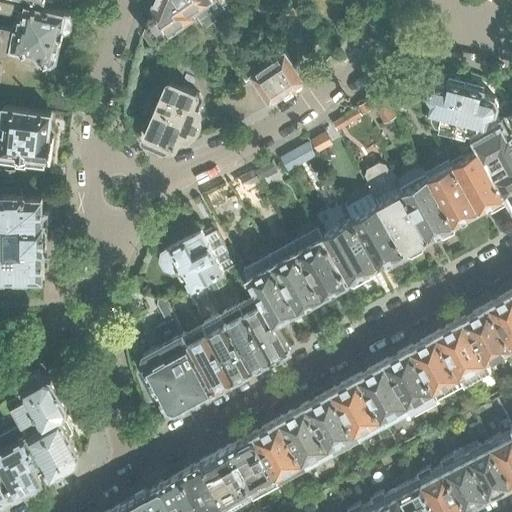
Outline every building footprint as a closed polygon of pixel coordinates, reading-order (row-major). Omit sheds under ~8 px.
[(69,26),(73,24),(75,14),(72,9),(25,0),(0,0),(0,7),(13,10),(14,4),(21,6),(19,17),(6,15),(5,23),(3,23),(0,36),(0,44),(9,47),(15,40),(39,44),(38,49),(40,54),(55,57),(59,54),(63,35),(64,36),(67,26),(69,26)] [(147,21),(145,28),(152,38),(160,38),(195,14),(205,27),(215,21),(201,0),(154,0),(153,3),(153,4),(154,6),(152,8),(157,14),(147,21)] [(201,0),(215,21),(217,19),(214,14),(224,7),(218,0),(201,0)] [(302,75),(306,72),(301,64),(296,67),(284,49),(252,70),(250,71),(255,77),(252,79),(222,95),(238,118),(271,100),(273,99),(272,99),(281,93),(283,92),(292,86),(293,85),(302,79),(304,78),(303,78),(304,78),(302,75)] [(258,64),(250,52),(243,57),(251,69),(258,64)] [(454,134),(467,83),(448,78),(446,84),(433,80),(428,84),(426,92),(418,97),(420,100),(424,108),(434,109),(432,114),(428,116),(436,130),(439,127),(449,129),(448,133),(454,134)] [(200,114),(199,109),(204,99),(200,93),(172,80),(146,138),(165,146),(168,138),(178,143),(185,141),(190,128),(194,126),(197,123),(199,119),(200,114)] [(496,110),(499,102),(495,96),(483,93),(484,87),(467,83),(454,134),(458,135),(459,132),(466,134),(468,130),(471,130),(479,126),(480,121),(488,123),(500,117),(496,110)] [(396,116),(385,96),(373,103),(385,122),(396,116)] [(359,105),(363,112),(370,108),(366,101),(359,105)] [(49,135),(52,110),(0,103),(0,109),(5,110),(0,153),(0,158),(17,161),(18,153),(27,154),(26,162),(45,164),(46,156),(47,156),(51,156),(54,136),(49,135)] [(338,129),(362,115),(357,107),(334,121),(338,129)] [(511,127),(505,115),(500,118),(500,117),(488,123),(472,133),(479,147),(485,158),(498,151),(502,158),(511,175),(511,127)] [(326,131),(312,139),(318,151),(333,143),(326,131)] [(308,140),(281,155),(288,170),(316,154),(308,140)] [(509,200),(489,165),(485,158),(479,147),(454,161),(479,207),(480,207),(478,203),(485,199),(490,209),(491,211),(509,200)] [(479,207),(454,161),(452,161),(449,156),(426,169),(430,174),(428,175),(457,226),(457,227),(458,226),(461,227),(473,220),(474,217),(475,217),(472,211),(479,207)] [(511,175),(502,158),(489,165),(509,200),(511,206),(511,175)] [(429,235),(399,177),(398,177),(392,166),(389,168),(386,162),(379,160),(367,167),(365,174),(368,179),(366,180),(378,202),(379,202),(407,255),(408,255),(412,256),(423,250),(424,247),(424,246),(421,239),(429,235)] [(272,161),(256,169),(260,177),(276,169),(272,161)] [(457,226),(428,175),(430,174),(426,169),(425,167),(419,165),(399,177),(429,235),(436,231),(439,235),(443,237),(455,231),(456,227),(457,226)] [(0,180),(14,182),(15,169),(0,167),(0,180)] [(260,179),(255,168),(239,176),(245,187),(260,179)] [(217,189),(209,193),(215,206),(224,202),(217,189)] [(351,213),(339,191),(332,195),(340,210),(343,208),(347,216),(351,213)] [(45,244),(45,225),(45,224),(45,220),(43,220),(43,194),(25,194),(25,193),(3,193),(2,195),(0,194),(0,275),(44,275),(43,249),(46,249),(46,245),(45,245),(45,244)] [(379,202),(378,202),(354,215),(380,262),(386,258),(390,266),(408,256),(407,255),(379,202)] [(380,262),(354,215),(324,232),(350,278),(349,279),(351,283),(354,284),(371,275),(372,272),(370,267),(380,262)] [(162,250),(161,259),(166,267),(173,269),(182,264),(191,281),(193,284),(204,278),(222,268),(235,260),(217,228),(206,234),(202,227),(171,244),(171,245),(162,250)] [(350,278),(324,232),(299,246),(325,292),(349,279),(350,278)] [(325,292),(299,246),(275,259),(301,305),(325,292)] [(301,305),(275,259),(262,267),(251,273),(265,298),(263,299),(275,319),(301,305)] [(271,356),(241,303),(222,268),(204,278),(223,312),(227,319),(253,366),(271,357),(271,356)] [(511,288),(490,301),(511,342),(511,288)] [(215,387),(185,333),(170,306),(169,305),(170,304),(167,300),(165,299),(158,302),(166,320),(156,326),(154,332),(160,342),(144,351),(142,357),(146,364),(145,364),(168,406),(176,408),(215,387)] [(291,346),(275,319),(263,299),(252,305),(248,299),(241,303),(271,356),(291,346)] [(511,342),(490,301),(464,315),(487,357),(511,343),(511,342)] [(223,312),(202,323),(233,377),(253,366),(227,319),(223,312)] [(464,315),(438,330),(465,379),(466,381),(493,367),(487,357),(464,315)] [(202,323),(185,333),(215,387),(233,377),(202,323)] [(438,330),(412,344),(437,390),(444,385),(447,389),(465,379),(438,330)] [(412,344),(385,358),(386,358),(413,407),(439,393),(437,390),(412,344)] [(386,358),(360,372),(387,422),(413,407),(386,358)] [(20,392),(9,398),(21,420),(23,423),(38,415),(43,424),(66,411),(67,407),(68,406),(62,396),(62,395),(58,388),(52,378),(44,375),(41,377),(37,369),(15,382),(20,392)] [(361,436),(387,422),(360,372),(359,373),(359,372),(334,386),(361,436)] [(361,436),(334,386),(333,387),(308,401),(334,450),(361,436)] [(307,401),(282,415),(305,457),(326,446),(332,457),(337,454),(334,450),(308,401),(307,401)] [(43,424),(28,432),(47,467),(51,475),(78,460),(80,451),(74,440),(74,439),(70,432),(74,430),(73,427),(68,417),(65,415),(65,414),(66,411),(43,424)] [(281,416),(254,431),(277,473),(280,480),(290,474),(286,467),(305,457),(282,415),(281,415),(281,416)] [(501,432),(490,438),(511,480),(511,425),(509,421),(508,417),(500,421),(501,432)] [(0,467),(14,493),(15,495),(43,479),(39,472),(47,467),(28,432),(23,423),(21,420),(0,431),(0,467)] [(486,430),(480,420),(474,423),(480,433),(486,430)] [(442,435),(438,427),(428,433),(432,440),(442,435)] [(238,439),(229,444),(255,493),(268,486),(264,479),(277,473),(254,431),(239,439),(238,439)] [(477,440),(465,446),(467,450),(490,494),(511,481),(511,480),(490,438),(479,444),(477,440)] [(219,449),(204,458),(227,501),(231,509),(231,511),(245,503),(243,500),(255,493),(229,444),(219,449)] [(454,452),(441,459),(443,462),(442,463),(465,507),(490,494),(467,450),(456,456),(454,452)] [(395,462),(390,453),(381,458),(386,467),(395,462)] [(227,501),(204,458),(192,464),(182,469),(205,511),(230,511),(231,509),(227,501)] [(454,511),(465,507),(442,463),(432,468),(430,464),(418,471),(420,475),(439,511),(454,511)] [(0,500),(14,493),(0,467),(0,500)] [(172,475),(162,481),(178,511),(205,511),(182,469),(177,472),(172,475)] [(439,511),(420,475),(396,487),(409,511),(439,511)] [(178,511),(162,481),(149,488),(149,487),(120,503),(124,511),(178,511)] [(409,511),(396,487),(386,492),(384,488),(371,495),(373,499),(379,511),(409,511)] [(379,511),(373,499),(362,505),(360,501),(348,508),(350,511),(379,511)] [(124,511),(120,503),(107,511),(103,511),(124,511)] [(274,511),(270,503),(262,507),(265,511),(274,511)]
